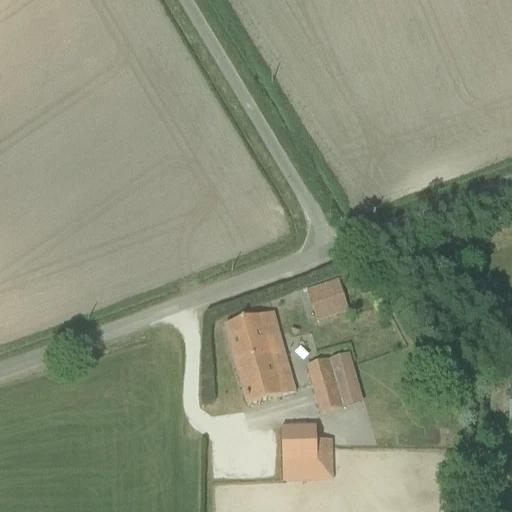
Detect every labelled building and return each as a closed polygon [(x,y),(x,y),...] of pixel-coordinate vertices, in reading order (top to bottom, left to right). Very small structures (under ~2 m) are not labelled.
[(390,190),(373,188),(371,205),(388,207),(390,190)] [(478,278),(468,284),(475,295),(484,290),(478,278)] [(306,293),(312,312),(317,325),(348,314),(337,283),(306,293)] [(224,329),(229,348),(245,407),(293,394),(271,316),(224,329)] [(319,418),(361,406),(348,358),(329,363),(329,362),(305,369),(319,418)] [(282,485),(332,484),(331,442),(315,443),(315,429),(280,430),(282,485)]
